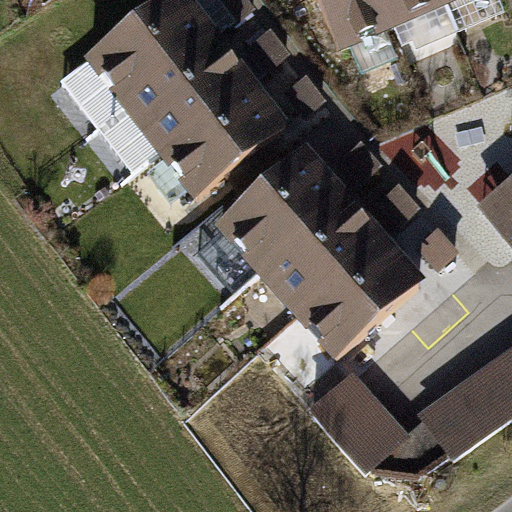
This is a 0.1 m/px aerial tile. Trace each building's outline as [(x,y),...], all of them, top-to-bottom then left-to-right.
[(310,144),(200,0),(183,0),(92,69),(207,221),(310,144)] [(511,0),(323,0),(354,73),(511,7),(511,0)] [(452,297),(322,160),(233,244),(362,381),(452,297)] [(511,198),(488,219),(511,244),(511,198)] [(511,368),(428,427),(468,480),(511,449),(511,368)]
